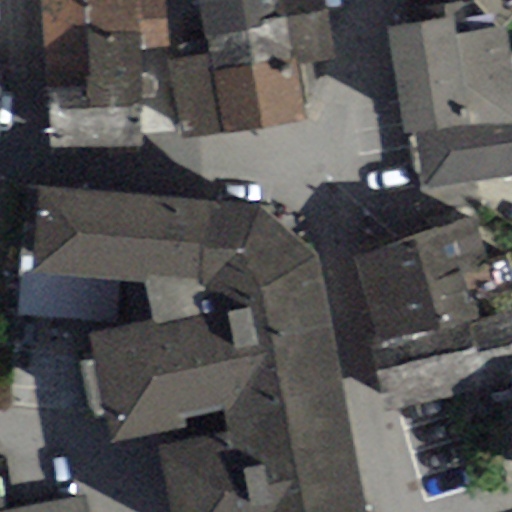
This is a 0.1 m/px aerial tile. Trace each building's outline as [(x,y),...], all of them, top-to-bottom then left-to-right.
[(197,0),(41,0),(48,150),(139,149),(142,51),(206,47),(201,22),(197,0)] [(197,0),(201,22),(328,8),(326,0),(197,0)] [(511,0),(495,0),(511,19),(511,0)] [(462,2),(394,13),(397,29),(387,30),(406,140),(511,123),(511,66),(505,26),(467,32),(462,2)] [(328,8),(201,22),(206,47),(208,56),(211,68),(295,59),(333,54),(328,8)] [(303,122),(295,59),(211,68),(208,56),(168,62),(178,139),(303,122)] [(511,123),(406,140),(414,191),(511,175),(511,123)] [(258,210),(39,187),(33,273),(146,279),(154,319),(89,335),(108,440),(185,427),(183,413),(222,406),(225,433),(160,448),(171,511),(365,511),(319,256),(258,210)] [(474,221),(352,259),(381,352),(468,325),(479,320),(466,278),(489,271),(474,221)] [(511,310),(479,320),(468,325),(487,385),(491,396),(511,390),(511,379),(511,371),(511,370),(511,310)] [(487,385),(468,325),(381,352),(372,355),(391,416),(487,385)] [(87,511),(85,498),(5,511),(0,511),(87,511)]
